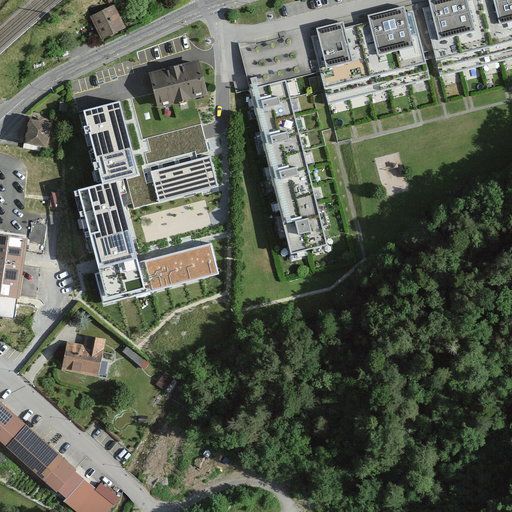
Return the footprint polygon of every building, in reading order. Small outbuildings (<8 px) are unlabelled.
[(325,106),(427,80),(422,62),(434,59),(439,78),(511,59),(511,0),(439,0),(358,20),(307,33),(325,106)] [(111,9),(88,21),(99,45),(122,34),(111,9)] [(196,64),(146,75),(156,113),(206,100),(196,64)] [(329,248),(288,79),(247,89),(252,110),(263,153),(272,193),(282,233),(288,258),(329,248)] [(92,117),(106,184),(141,177),(126,109),(92,117)] [(53,127),(29,123),(25,149),(49,153),(53,127)] [(147,175),(155,209),(211,196),(204,162),(147,175)] [(87,189),(101,256),(136,249),(122,181),(87,189)] [(31,241),(45,242),(47,225),(32,224),(31,241)] [(27,236),(0,232),(0,291),(19,295),(27,236)] [(98,264),(104,294),(211,271),(203,234),(136,249),(101,256),(96,257),(98,264)] [(19,295),(0,291),(0,316),(16,319),(19,295)] [(105,338),(87,335),(85,345),(67,341),(61,368),(98,375),(105,338)] [(165,372),(157,385),(169,392),(177,380),(165,372)] [(0,438),(83,510),(89,502),(100,511),(110,511),(122,499),(101,481),(97,486),(71,464),(38,435),(12,412),(0,402),(0,438)]
